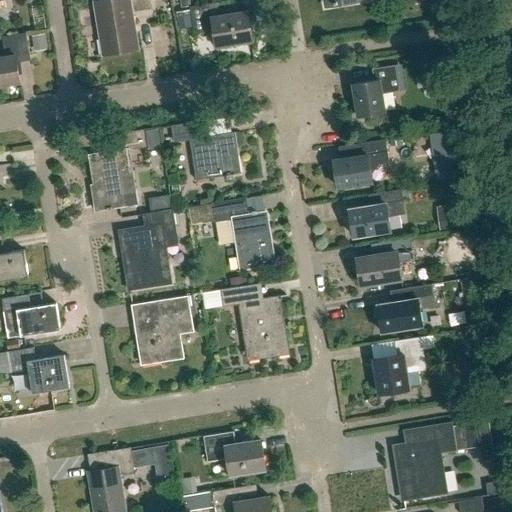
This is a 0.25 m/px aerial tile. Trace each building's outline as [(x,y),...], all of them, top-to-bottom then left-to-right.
[(103,55),(138,49),(132,11),(150,9),(148,0),(102,0),(94,1),(103,55)] [(216,2),(190,7),(194,33),(214,30),(217,46),(252,40),(248,12),(219,17),(216,2)] [(0,85),(19,82),(16,62),(30,60),(26,33),(2,37),(5,56),(0,56),(0,85)] [(423,89),(439,86),(433,52),(417,55),(423,89)] [(398,91),(394,66),(372,69),(374,80),(353,84),(358,117),(383,113),(380,90),(388,88),(388,92),(398,91)] [(207,137),(204,121),(171,126),(173,142),(189,140),(193,161),(195,181),(226,176),(227,180),(233,178),(233,175),(241,174),(235,132),(207,137)] [(112,152),(89,155),(95,192),(92,193),(95,211),(107,209),(107,210),(112,209),(111,208),(137,204),(128,149),(146,146),(143,130),(110,136),(112,152)] [(338,187),(371,182),(369,165),(388,162),(385,139),(363,143),(365,155),(333,160),(338,187)] [(369,206),(349,209),(353,237),(389,231),(387,217),(401,215),(399,202),(405,201),(403,189),(368,194),(369,206)] [(153,197),(155,208),(175,205),(173,193),(153,197)] [(235,242),(240,269),(274,264),(266,212),(245,215),(242,199),(211,204),(214,221),(218,245),(235,242)] [(128,290),(171,283),(165,246),(176,244),(171,211),(143,215),(145,227),(119,231),(128,290)] [(465,228),(463,212),(442,215),(444,231),(465,228)] [(361,285),(400,279),(398,263),(413,260),(410,238),(380,242),(382,254),(357,258),(361,285)] [(0,253),(0,280),(28,276),(24,250),(0,253)] [(463,293),(473,291),(471,279),(461,281),(463,293)] [(380,332),(422,325),(420,309),(435,307),(431,284),(401,289),(403,301),(376,305),(380,332)] [(249,300),(247,286),(221,290),(223,306),(238,304),(247,360),(288,354),(283,324),(279,325),(274,297),(249,300)] [(30,307),(28,294),(1,299),(3,313),(16,311),(18,322),(5,324),(8,338),(60,330),(56,303),(30,307)] [(140,366),(183,359),(177,322),(191,320),(187,296),(156,301),(159,315),(133,320),(140,366)] [(378,394),(409,389),(405,368),(425,365),(420,336),(394,340),(396,355),(372,359),(378,394)] [(35,359),(33,347),(7,351),(11,373),(28,370),(32,393),(69,387),(64,355),(35,359)] [(452,426),(454,436),(393,446),(402,499),(445,492),(439,452),(480,446),(481,458),(494,456),(488,420),(452,426)] [(235,443),(233,432),(203,437),(207,461),(227,458),(229,475),(265,469),(260,439),(235,443)] [(94,511),(124,511),(119,475),(134,473),(130,447),(106,451),(108,467),(88,471),(94,511)] [(485,482),(487,494),(499,492),(497,480),(485,482)] [(256,484),(213,491),(216,511),(272,511),(270,496),(258,498),(256,484)] [(459,511),(476,511),(483,511),(481,497),(458,501),(459,511)]
